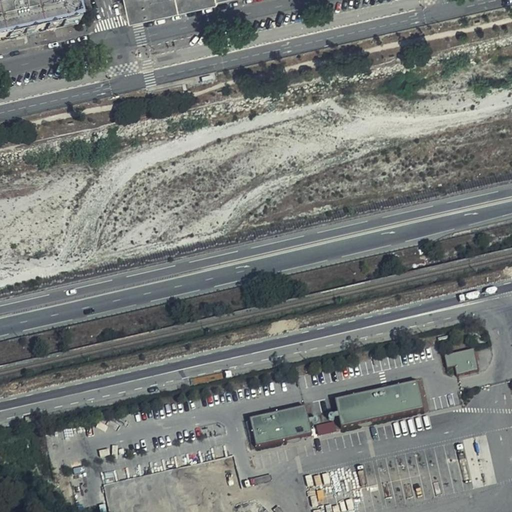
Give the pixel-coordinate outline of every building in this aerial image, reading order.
[(70,0),(43,0),(44,1),(0,11),(0,39),(77,22),(70,0)] [(134,0),(137,10),(181,0),(134,0)] [(472,351),(443,358),(446,371),(454,369),(456,377),(477,372),(472,351)] [(416,385),(333,404),(340,432),(422,414),(416,385)] [(304,411),(248,424),(255,451),(311,437),(304,411)] [(332,424),(315,427),(317,438),(334,435),(332,424)] [(164,472),(107,483),(111,504),(127,502),(125,493),(138,490),(138,488),(153,485),(153,484),(166,482),(164,472)]
